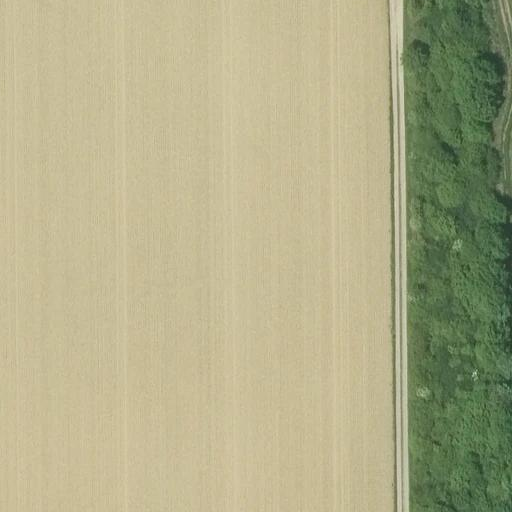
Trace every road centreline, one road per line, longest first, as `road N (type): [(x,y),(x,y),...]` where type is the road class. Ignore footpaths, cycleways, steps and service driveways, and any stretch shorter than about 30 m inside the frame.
road 1 (track): [(405,511),(397,0)]
road 2 (track): [(511,81),(504,142),(511,218)]
